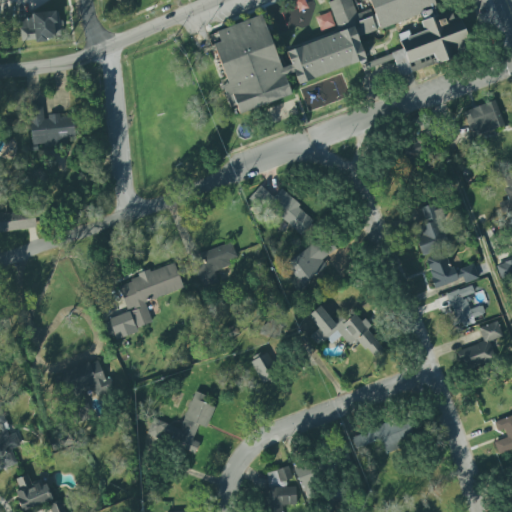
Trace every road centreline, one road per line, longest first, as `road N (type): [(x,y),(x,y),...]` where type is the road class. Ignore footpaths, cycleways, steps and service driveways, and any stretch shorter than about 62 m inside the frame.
road 1 (residential): [(0,263),(511,67)]
road 2 (residential): [(476,511),(343,130)]
road 3 (residential): [(0,72),(69,62),(217,0)]
road 4 (residential): [(129,215),(110,68),(86,0)]
road 5 (residential): [(242,453),(265,434),(431,369)]
